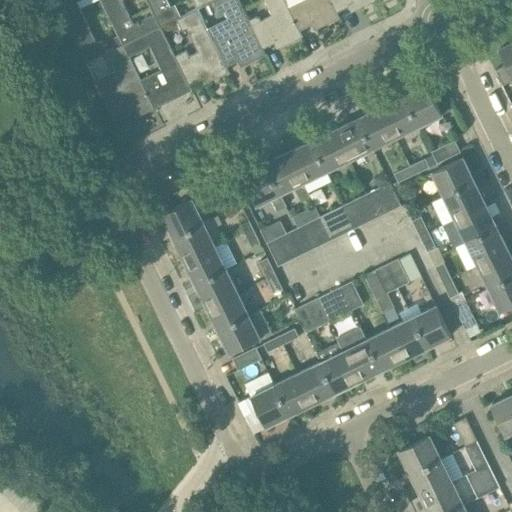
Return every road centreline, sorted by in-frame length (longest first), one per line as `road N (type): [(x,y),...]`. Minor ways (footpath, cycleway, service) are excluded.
road 1 (residential): [(226,443),(115,210),(127,169),(441,18)]
road 2 (residential): [(349,431),(511,349)]
road 3 (residential): [(511,163),(441,18)]
road 4 (residential): [(226,443),(255,468),(349,431)]
